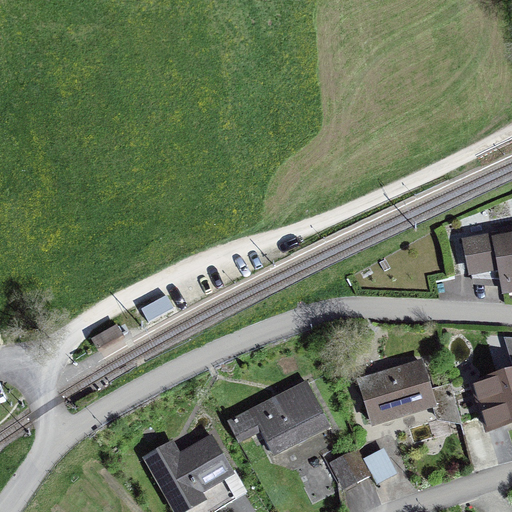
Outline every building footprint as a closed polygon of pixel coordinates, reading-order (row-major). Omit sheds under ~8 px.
[(511,226),(495,230),(496,237),(464,243),(470,275),(500,268),(505,293),(511,291),(511,226)] [(143,318),(146,324),(173,310),(170,303),(143,318)] [(99,350),(122,337),(116,328),(94,340),(99,350)] [(511,369),(471,381),(486,435),(511,427),(511,338),(504,338),(511,366),(511,369)] [(438,409),(423,360),(356,380),(371,429),(438,409)] [(330,429),(305,381),(227,423),(238,445),(260,434),(273,459),(330,429)] [(202,491),(233,473),(212,435),(184,451),(180,453),(173,441),(142,459),(171,511),(187,511),(207,501),(202,491)] [(356,450),(328,464),(343,492),(359,483),(361,487),(372,481),(356,450)] [(376,486),(397,476),(384,450),(363,460),(376,486)]
